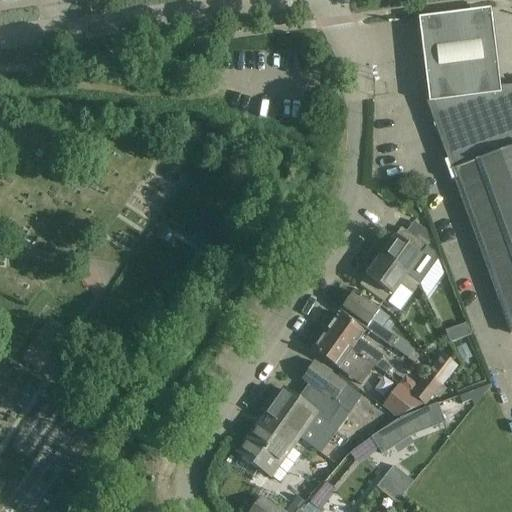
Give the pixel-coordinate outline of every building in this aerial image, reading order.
[(419,47),(426,104),(495,95),(497,92),(491,39),(487,11),(416,20),(419,47)] [(511,86),(500,88),(497,92),(495,95),(426,104),(461,199),(510,335),(511,334),(511,86)] [(413,181),(422,180),(417,160),(409,162),(413,181)] [(394,238),(379,257),(419,286),(426,277),(413,267),(420,257),(427,248),(426,247),(429,243),(426,232),(413,223),(406,233),(401,229),(394,238)] [(412,295),(419,286),(379,257),(365,277),(366,277),(359,286),(385,305),(391,296),(399,286),(412,295)] [(378,312),(370,306),(353,294),(340,312),(357,324),(406,361),(412,352),(371,322),(378,312)] [(370,369),(372,366),(385,375),(391,368),(384,359),(380,355),(359,340),(363,333),(338,315),(323,336),(370,369)] [(312,351),(329,363),(359,385),(370,369),(323,336),(312,351)] [(441,355),(432,367),(445,384),(458,367),(441,355)] [(308,386),(297,401),(283,391),(238,455),(271,478),(298,439),(318,453),(335,430),(338,432),(352,412),(368,423),(375,412),(357,399),(358,398),(355,396),(359,391),(354,388),(346,399),(340,395),(346,386),(314,363),(301,381),(308,386)] [(432,367),(424,378),(439,389),(442,386),(443,387),(445,384),(432,367)] [(398,386),(396,388),(423,407),(424,406),(426,408),(439,389),(424,378),(411,396),(398,386)] [(382,407),(399,419),(423,407),(396,388),(382,407)] [(399,419),(370,438),(381,456),(408,438),(444,424),(436,405),(399,419)] [(384,478),(404,494),(410,488),(390,471),(384,478)] [(404,494),(384,478),(376,489),(395,505),(404,494)] [(280,511),(261,498),(251,511),(280,511)] [(302,506),(297,511),(319,511),(308,503),(304,507),(302,506)]
